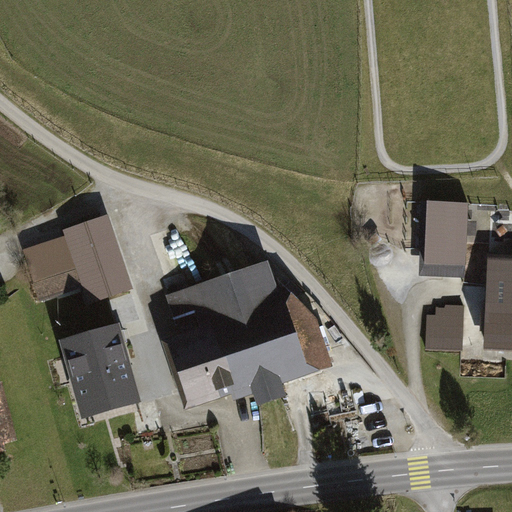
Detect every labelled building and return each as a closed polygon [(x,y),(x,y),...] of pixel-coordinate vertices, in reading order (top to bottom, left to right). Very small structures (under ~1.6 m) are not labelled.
[(468,204),(427,202),(424,264),(465,266),(468,204)] [(105,218),(67,231),(91,302),(129,289),(105,218)] [(511,255),(489,254),(485,340),(499,340),(499,343),(500,345),(503,346),(506,345),(507,343),(508,341),(511,340),(511,255)] [(185,343),(173,347),(190,399),(253,378),(261,400),(279,394),(272,371),(320,356),(312,329),(292,336),(274,283),(270,284),(265,269),(240,277),(239,276),(170,299),(185,343)] [(41,299),(70,289),(65,275),(36,285),(41,299)] [(447,318),(427,317),(426,348),(462,350),(464,306),(447,306),(447,318)] [(115,328),(65,342),(82,404),(106,397),(109,409),(136,401),(115,328)] [(0,438),(11,436),(0,389),(0,388),(0,438)] [(307,393),(310,409),(325,406),(328,417),(354,408),(348,389),(336,392),(335,389),(307,393)]
